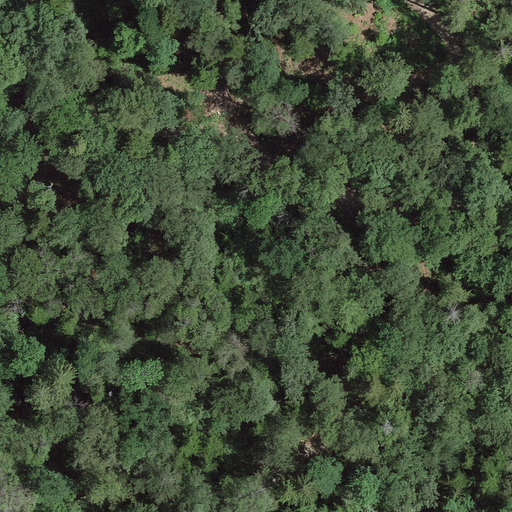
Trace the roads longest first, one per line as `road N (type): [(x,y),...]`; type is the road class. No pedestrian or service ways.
road 1 (track): [(0,48),(125,120),(223,148),(316,189),(399,208),(511,213)]
road 2 (track): [(180,149),(511,40)]
road 3 (track): [(511,335),(354,420),(243,511)]
road 4 (track): [(24,63),(33,223),(0,373)]
